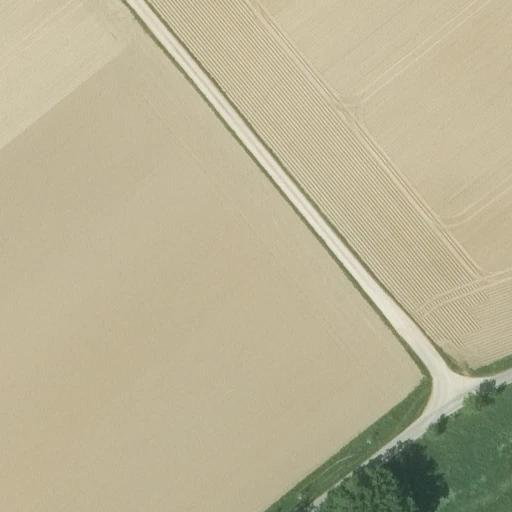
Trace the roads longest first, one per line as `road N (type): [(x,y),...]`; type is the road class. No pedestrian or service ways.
road 1 (track): [(132,0),(459,398)]
road 2 (track): [(314,511),(459,398),(511,377)]
